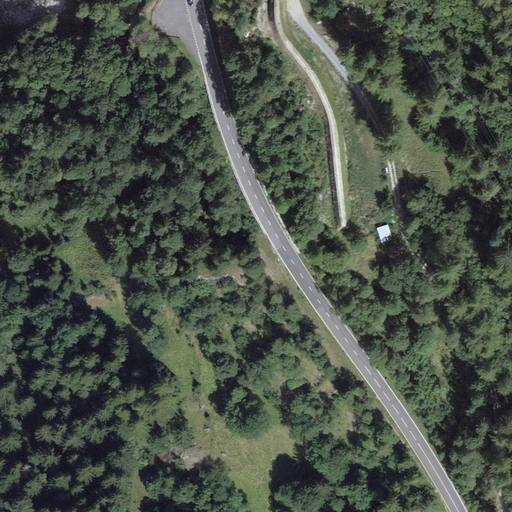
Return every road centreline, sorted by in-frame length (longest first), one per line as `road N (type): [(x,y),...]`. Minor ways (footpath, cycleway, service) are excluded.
road 1 (secondary): [(194,0),(248,181),(458,511)]
road 2 (track): [(505,511),(504,444),(478,346),(412,250),(367,104),(293,0)]
